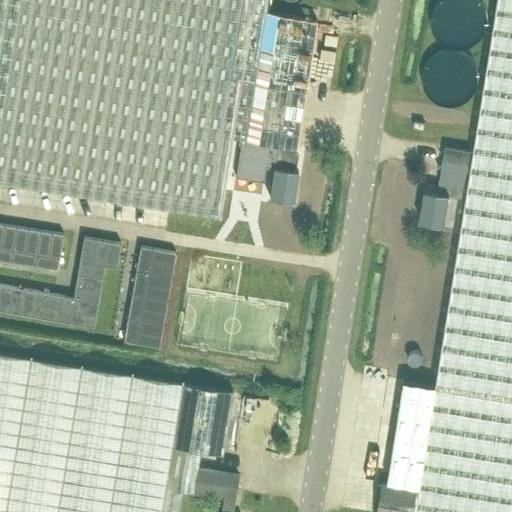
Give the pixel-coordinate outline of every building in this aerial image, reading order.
[(233,152),(275,158),(274,166),(291,168),(295,162),(297,154),(295,146),(316,18),(265,10),(266,0),(0,0),(0,181),(222,217),(233,152)] [(416,511),(511,511),(511,0),(499,0),(437,384),(416,511)] [(333,60),(334,49),(320,47),(319,57),(333,60)] [(424,128),(425,122),(414,120),(413,127),(424,128)] [(464,197),(471,149),(447,145),(439,192),(425,189),(420,220),(443,223),(448,194),(464,197)] [(273,166),(268,196),(292,200),(297,169),(291,168),(274,166),(273,166)] [(0,222),(0,259),(10,261),(16,225),(0,222)] [(34,265),(40,229),(16,225),(10,261),(34,265)] [(58,269),(63,233),(61,233),(40,229),(34,265),(58,269)] [(77,273),(101,277),(103,265),(115,267),(120,243),(107,241),(84,237),(77,273)] [(187,242),(169,347),(203,352),(220,248),(187,242)] [(140,245),(136,269),(171,275),(176,251),(140,245)] [(248,253),(246,271),(269,274),(272,257),(248,253)] [(171,275),(136,269),(132,292),(167,299),(171,275)] [(75,286),(99,290),(101,277),(77,273),(75,286)] [(36,291),(1,285),(0,288),(0,309),(31,315),(32,315),(36,291)] [(99,290),(75,286),(73,298),(69,321),(93,326),(99,290)] [(69,321),(73,298),(36,291),(32,315),(69,321)] [(167,299),(132,292),(128,316),(163,322),(167,299)] [(159,346),(163,322),(128,316),(123,340),(159,346)] [(177,511),(181,489),(191,491),(195,466),(196,466),(199,450),(220,453),(230,390),(182,382),(0,352),(0,511),(177,511)] [(416,511),(437,384),(405,379),(388,481),(383,480),(377,511),(416,511)] [(229,511),(236,472),(196,466),(195,466),(191,491),(222,495),(219,511),(229,511)]
